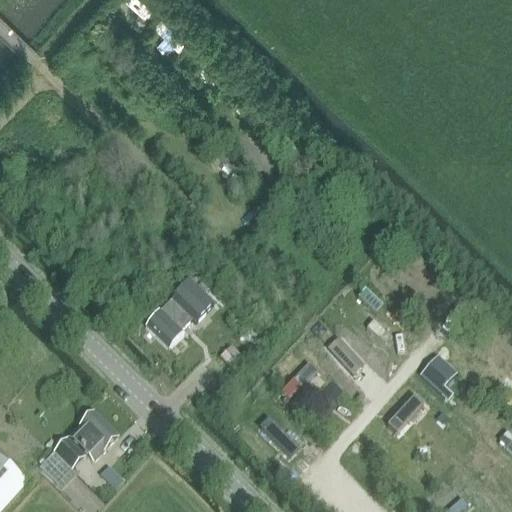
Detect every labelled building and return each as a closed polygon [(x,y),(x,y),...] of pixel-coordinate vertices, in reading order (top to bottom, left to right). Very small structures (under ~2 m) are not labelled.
[(143,0),(121,0),(141,20),(152,9),(143,0)] [(177,53),(187,41),(159,16),(149,27),(177,53)] [(198,56),(184,69),(206,91),(219,78),(198,56)] [(159,121),(173,111),(157,88),(143,97),(159,121)] [(51,128),(68,110),(46,90),(30,108),(51,128)] [(196,152),(208,141),(188,120),(176,132),(196,152)] [(65,130),(79,143),(88,134),(74,121),(65,130)] [(259,131),(284,161),(295,152),(271,122),(259,131)] [(5,137),(0,142),(0,149),(9,158),(18,149),(5,137)] [(96,143),(88,152),(100,163),(108,155),(96,143)] [(219,150),(209,159),(234,187),(244,178),(219,150)] [(29,161),(21,174),(36,183),(44,170),(29,161)] [(56,185),(47,196),(62,209),(71,199),(56,185)] [(77,221),(83,233),(94,228),(88,215),(77,221)] [(165,234),(180,253),(195,243),(180,223),(165,234)] [(419,286),(425,291),(419,297),(431,309),(448,290),(430,274),(419,286)] [(145,329),(169,352),(184,337),(181,334),(192,322),(184,314),(199,298),(187,287),(145,329)] [(370,297),(363,307),(374,314),(381,304),(370,297)] [(395,321),(385,327),(394,341),(404,334),(395,321)] [(402,358),(418,372),(432,357),(417,342),(402,358)] [(312,346),(301,362),(323,376),(334,360),(312,346)] [(349,394),(357,385),(341,372),(333,382),(349,394)] [(267,394),(255,404),(275,427),(287,416),(267,394)] [(472,398),(463,406),(473,417),(482,409),(472,398)] [(54,454),(55,455),(72,472),(86,458),(93,466),(118,440),(93,415),(67,442),(54,454)] [(300,450),(311,441),(292,420),(282,429),(300,450)] [(501,423),(491,431),(501,445),(511,437),(501,423)] [(394,426),(387,435),(400,446),(408,437),(394,426)] [(416,446),(406,455),(424,475),(434,466),(416,446)] [(72,472),(55,455),(41,469),(62,489),(76,475),(72,472)] [(0,511),(4,511),(27,487),(0,462),(0,511)] [(352,476),(345,486),(356,494),(363,485),(352,476)] [(365,511),(388,511),(374,496),(361,507),(365,511)] [(484,511),(473,500),(461,511),(484,511)]
